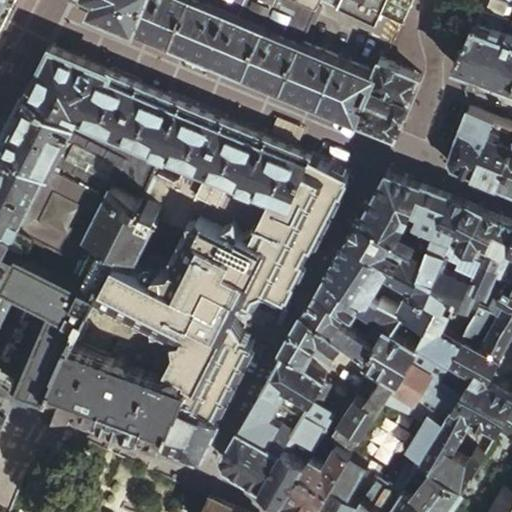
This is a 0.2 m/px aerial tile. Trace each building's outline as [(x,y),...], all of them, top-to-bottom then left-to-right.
[(0,0),(0,23),(12,0),(0,0)] [(94,0),(92,5),(135,23),(144,0),(94,0)] [(144,0),(135,23),(173,38),(189,0),(144,0)] [(189,0),(173,38),(247,69),(275,0),(189,0)] [(283,84),(301,40),(316,5),(303,0),(275,0),(247,69),(283,84)] [(360,0),(401,19),(410,0),(360,0)] [(456,58),(455,59),(511,80),(511,31),(504,29),(507,21),(511,23),(511,20),(504,17),(505,16),(478,6),(473,17),(456,58)] [(356,115),(374,69),(301,40),(283,84),(356,115)] [(84,103),(79,113),(144,147),(148,140),(188,156),(239,178),(272,190),(282,169),(299,177),(312,148),(181,95),(51,41),(30,82),(69,102),(72,96),(84,103)] [(386,58),(380,56),(374,69),(356,115),(392,129),(395,130),(419,71),(416,70),(386,58)] [(75,121),(79,113),(84,103),(72,96),(69,102),(30,82),(27,87),(25,86),(22,93),(75,121)] [(144,147),(79,113),(75,121),(22,93),(0,136),(0,137),(106,191),(112,180),(139,194),(150,168),(156,154),(156,153),(144,147)] [(450,163),(495,181),(511,142),(511,138),(506,136),(503,142),(495,138),(497,132),(488,129),(496,113),(468,102),(446,154),(450,163)] [(511,118),(496,113),(488,129),(497,132),(495,138),(503,142),(506,136),(511,138),(511,118)] [(0,214),(70,251),(82,229),(117,247),(116,249),(132,258),(156,216),(135,205),(139,194),(112,180),(106,191),(0,137),(0,214)] [(511,142),(495,181),(511,187),(511,142)] [(348,167),(346,162),(321,152),(312,148),(299,177),(292,194),(327,209),(348,167)] [(427,233),(416,227),(416,229),(398,220),(406,205),(419,177),(385,164),(371,189),(358,214),(346,232),(411,264),(415,258),(427,233)] [(290,198),(292,194),(299,177),(282,169),(272,190),(239,178),(237,183),(206,167),(202,176),(182,165),(176,179),(167,200),(249,239),(260,220),(280,230),(292,199),(290,198)] [(132,258),(116,249),(83,318),(191,373),(188,381),(190,382),(183,398),(218,411),(256,336),(248,332),(228,322),(235,307),(236,306),(236,305),(253,273),(265,279),(276,285),(286,290),(293,277),(327,209),(292,194),(290,198),(292,199),(280,230),(260,220),(249,239),(167,200),(176,179),(150,168),(139,194),(135,205),(156,216),(132,258)] [(419,177),(406,205),(414,209),(409,219),(418,223),(419,221),(430,226),(450,189),(425,179),(419,177)] [(446,243),(450,234),(467,196),(450,189),(430,226),(419,221),(418,223),(416,227),(427,233),(446,243)] [(467,196),(450,234),(465,241),(482,203),(467,196)] [(502,250),(511,229),(511,216),(482,203),(465,241),(475,245),(479,235),(486,238),(481,248),(471,273),(467,282),(484,288),(491,273),(495,265),(502,250)] [(18,385),(37,390),(44,393),(69,338),(90,294),(58,276),(70,251),(0,214),(0,427),(6,415),(0,411),(0,334),(13,308),(45,324),(18,385)] [(82,229),(70,251),(58,276),(90,294),(69,338),(72,339),(83,318),(116,249),(117,247),(82,229)] [(511,229),(502,250),(495,265),(511,273),(511,229)] [(426,289),(435,268),(415,258),(411,264),(346,232),(324,270),(361,292),(374,300),(380,291),(372,287),(387,262),(413,275),(400,295),(405,298),(431,311),(439,297),(426,289)] [(465,241),(450,234),(446,243),(439,259),(471,273),(481,248),(475,245),(465,241)] [(419,331),(415,339),(446,357),(458,336),(431,322),(447,295),(458,301),(467,282),(471,273),(439,259),(435,268),(426,289),(439,297),(431,311),(419,331)] [(491,273),(505,280),(511,283),(511,273),(495,265),(491,273)] [(346,304),(353,308),(361,292),(324,270),(315,288),(346,304)] [(253,273),(236,305),(239,306),(246,304),(253,300),(258,293),(265,279),(253,273)] [(498,313),(502,305),(495,301),(505,280),(491,273),(484,288),(477,302),(498,313)] [(474,309),(477,302),(484,288),(467,282),(458,301),(474,309)] [(480,347),(497,358),(511,331),(511,284),(502,305),(498,313),(480,347)] [(394,376),(415,339),(419,331),(394,318),(405,298),(400,295),(383,286),(380,291),(374,300),(371,306),(377,309),(386,314),(381,322),(370,342),(367,347),(386,358),(367,390),(359,386),(335,428),(341,431),(357,440),(384,394),(394,376)] [(315,288),(306,306),(346,329),(370,342),(381,322),(372,318),(368,326),(341,312),(346,304),(315,288)] [(458,336),(458,335),(474,309),(458,301),(447,295),(431,322),(458,336)] [(458,335),(480,347),(498,313),(477,302),(474,309),(458,335)] [(303,305),(292,326),(315,340),(334,350),(346,329),(306,306),(303,305)] [(235,307),(228,322),(248,332),(251,326),(245,322),(237,308),(235,307)] [(386,314),(377,309),(372,318),(381,322),(386,314)] [(69,338),(44,393),(113,417),(149,430),(167,436),(167,438),(181,443),(200,449),(206,446),(221,413),(218,411),(183,398),(190,382),(188,381),(191,373),(83,318),(72,339),(69,338)] [(283,343),(284,344),(306,356),(325,367),(334,350),(315,340),(292,326),(283,343)] [(472,416),(499,431),(504,420),(511,403),(511,392),(489,380),(499,359),(497,358),(480,347),(458,335),(458,336),(446,357),(445,358),(467,371),(473,374),(442,424),(461,435),(472,416)] [(446,357),(415,339),(394,376),(418,390),(429,372),(435,375),(445,358),(446,357)] [(284,344),(241,422),(283,445),(293,428),(298,419),(269,402),(283,377),(312,393),(321,378),(327,368),(325,367),(306,356),(284,344)] [(457,387),(467,371),(445,358),(435,375),(457,387)] [(382,511),(404,473),(410,477),(442,424),(473,374),(467,371),(457,387),(440,414),(428,407),(423,416),(408,408),(384,394),(357,440),(354,446),(382,461),(376,472),(372,470),(362,486),(365,488),(358,501),(355,500),(348,511),(382,511)] [(440,414),(457,387),(435,375),(429,372),(418,390),(408,408),(423,416),(428,407),(440,414)] [(394,376),(384,394),(408,408),(418,390),(394,376)] [(269,402),(298,419),(312,393),(283,377),(269,402)] [(312,393),(298,419),(293,428),(300,432),(316,441),(327,423),(335,410),(317,400),(327,382),(321,378),(312,393)] [(345,392),(327,382),(317,400),(335,410),(345,392)] [(504,420),(499,431),(505,435),(511,424),(504,420)] [(251,473),(262,480),(283,445),(241,422),(225,450),(227,454),(228,458),(251,473)] [(417,483),(450,510),(469,479),(487,450),(475,443),(465,460),(451,452),(461,435),(442,424),(410,477),(417,483)] [(283,445),(262,480),(274,488),(285,495),(309,454),(292,444),(300,432),(293,428),(283,445)] [(300,504),(313,511),(315,511),(352,449),(354,446),(357,440),(341,431),(326,457),(312,449),(309,454),(285,495),(291,499),(300,504)] [(316,441),(300,432),(292,444),(309,454),(312,449),(316,441)] [(348,511),(355,500),(358,501),(365,488),(362,486),(355,482),(368,459),(352,449),(315,511),(348,511)] [(397,511),(417,483),(410,477),(404,473),(382,511),(397,511)] [(448,511),(450,511),(450,510),(417,483),(397,511),(448,511)] [(511,486),(506,483),(489,511),(508,511),(511,507),(511,486)] [(207,493),(198,511),(250,511),(244,509),(220,499),(207,493)]
